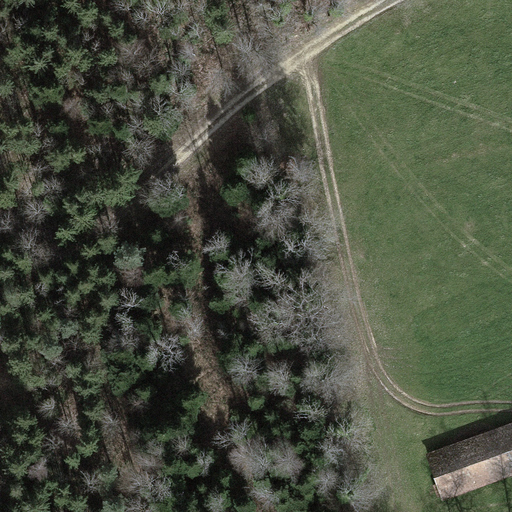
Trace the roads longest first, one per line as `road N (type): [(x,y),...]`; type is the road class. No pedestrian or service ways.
road 1 (track): [(390,0),(333,32),(104,207),(0,301)]
road 2 (track): [(301,60),(365,358),(388,389),(431,407),(511,410)]
